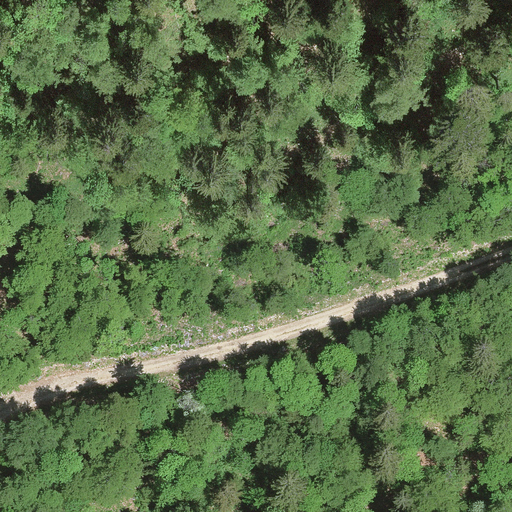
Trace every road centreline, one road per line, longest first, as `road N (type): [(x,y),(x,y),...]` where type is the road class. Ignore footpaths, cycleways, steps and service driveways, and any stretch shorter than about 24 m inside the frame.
road 1 (track): [(0,414),(106,375),(220,352),(511,253)]
road 2 (track): [(0,389),(305,444),(511,462)]
